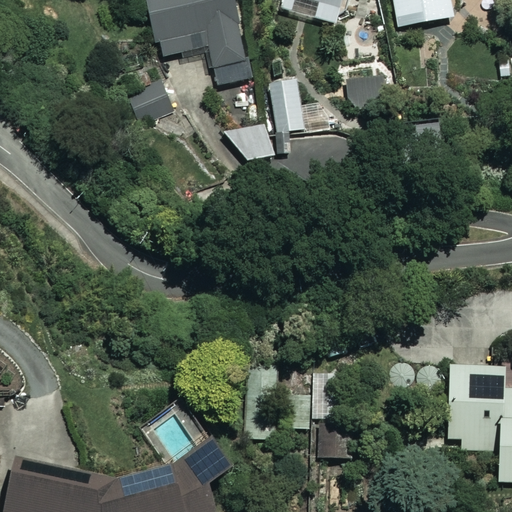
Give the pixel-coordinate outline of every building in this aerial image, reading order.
[(150,0),(163,59),(212,49),(220,89),(255,82),(238,0),(150,0)] [(351,0),(287,0),(285,11),(345,26),(351,0)] [(395,0),(399,29),(457,21),(453,0),(395,0)] [(175,112),(165,87),(131,100),(140,125),(175,112)] [(268,128),(227,137),(249,164),(274,158),(268,128)] [(248,201),(235,177),(192,201),(206,225),(248,201)] [(511,390),(508,390),(509,372),(485,370),(486,351),(456,349),(450,449),(504,452),(502,485),(511,485),(511,390)] [(346,378),(331,378),(331,420),(346,421),(346,378)] [(355,426),(317,428),(319,460),(356,458),(355,426)] [(228,447),(176,470),(125,483),(23,459),(10,511),(217,511),(213,494),(241,475),(228,447)]
